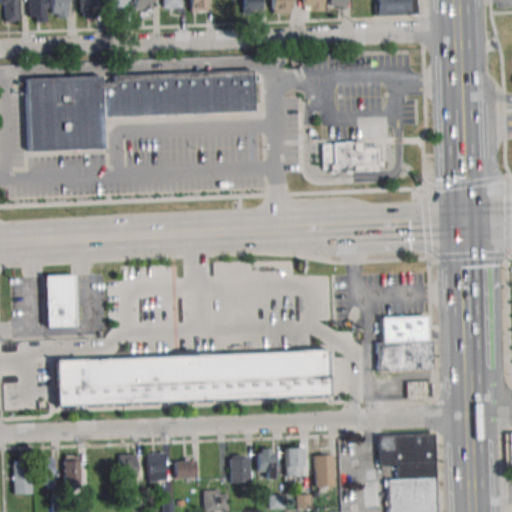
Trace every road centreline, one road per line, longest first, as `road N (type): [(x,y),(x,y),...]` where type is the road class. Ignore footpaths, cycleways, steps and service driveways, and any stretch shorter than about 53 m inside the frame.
road 1 (residential): [(0,433),(469,417)]
road 2 (residential): [(0,49),(457,32)]
road 3 (secondary): [(0,243),(239,232)]
road 4 (secondary): [(466,219),(457,32)]
road 5 (secondary): [(472,511),(468,369)]
